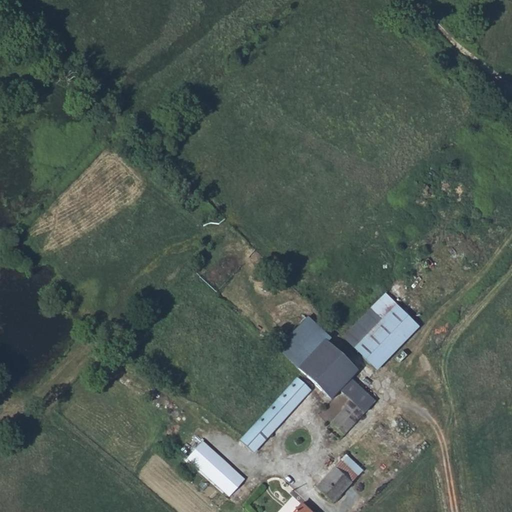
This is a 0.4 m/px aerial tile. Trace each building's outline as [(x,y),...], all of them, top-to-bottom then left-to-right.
[(366,285),(384,271),(374,257),(355,271),(366,285)] [(383,293),(376,300),(406,337),(416,326),(383,293)] [(406,337),(376,300),(373,304),(341,336),(349,344),(375,369),(393,350),(406,337)] [(331,398),(338,390),(350,378),(355,372),(324,343),(328,339),(305,318),(276,348),(331,398)] [(297,378),(240,442),(252,452),(309,389),(297,378)] [(350,378),(338,390),(350,401),(352,403),(349,407),(353,410),(350,413),(348,411),(345,413),(354,421),(374,401),(350,378)] [(350,401),(342,410),(345,413),(348,411),(350,413),(353,410),(349,407),(352,403),(350,401)] [(201,442),(186,458),(228,496),(244,479),(201,442)] [(340,460),(334,467),(351,482),(357,476),(340,460)] [(351,482),(334,467),(316,487),(333,502),(351,482)]
